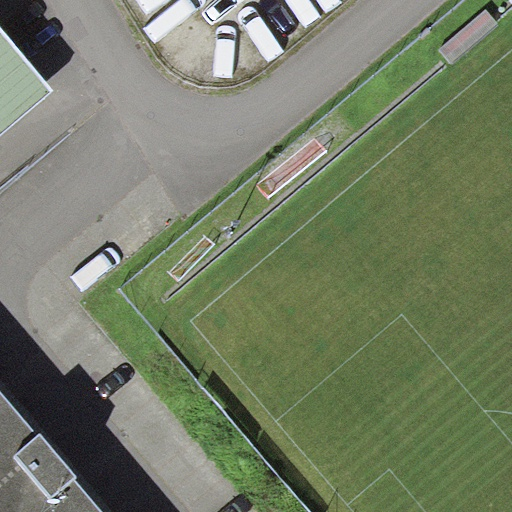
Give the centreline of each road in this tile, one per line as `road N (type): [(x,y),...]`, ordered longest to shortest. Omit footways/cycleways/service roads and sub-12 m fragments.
road 1 (residential): [(184,148),(261,112),(397,0)]
road 2 (residential): [(184,148),(14,275)]
road 3 (residential): [(76,0),(184,148)]
